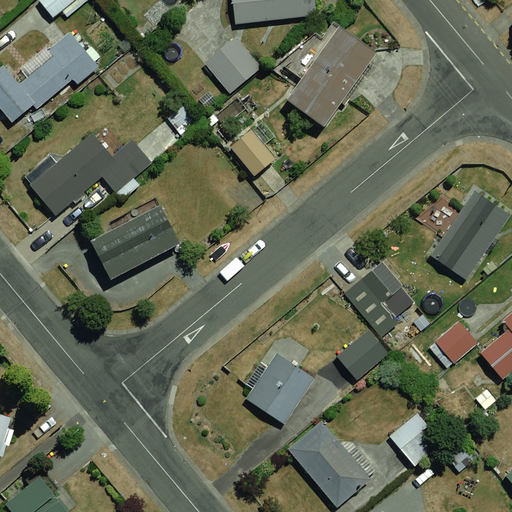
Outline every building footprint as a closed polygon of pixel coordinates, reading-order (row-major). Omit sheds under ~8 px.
[(28,0),(43,19),(69,0),(28,0)] [(305,0),(222,0),(225,23),(307,17),(305,0)] [(337,24),(284,96),(320,123),(374,51),(337,24)] [(55,26),(0,68),(0,121),(6,129),(87,66),(55,26)] [(226,39),(194,64),(218,93),(249,67),(226,39)] [(187,103),(168,117),(184,138),(203,123),(187,103)] [(243,126),(220,144),(247,178),(270,160),(243,126)] [(91,133),(29,181),(52,211),(94,179),(102,189),(140,160),(123,138),(105,152),(91,133)] [(464,188),(416,256),(453,282),(501,215),(464,188)] [(158,204),(88,239),(109,280),(179,245),(158,204)] [(393,285),(371,260),(333,295),(374,339),(393,322),(375,302),(393,285)] [(473,355),(492,378),(511,360),(511,301),(496,315),(506,327),(473,355)] [(452,317),(426,338),(443,359),(469,338),(452,317)] [(359,329),(329,357),(354,383),(384,354),(359,329)] [(268,351),(237,398),(271,421),(303,375),(268,351)] [(414,408),(381,435),(409,469),(442,442),(414,408)] [(323,420),(280,452),(324,510),(367,477),(323,420)] [(511,461),(496,474),(511,491),(511,461)] [(62,511),(39,486),(9,511),(62,511)]
